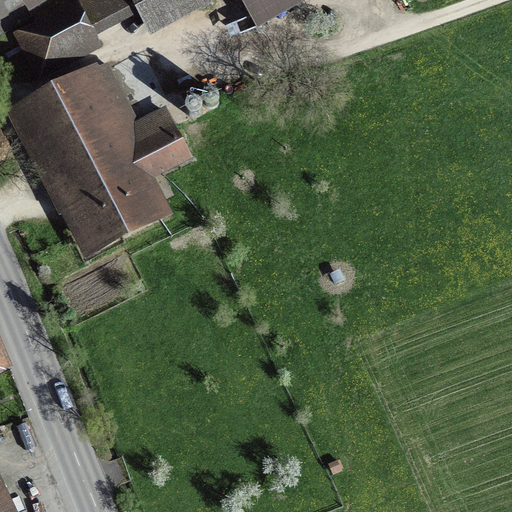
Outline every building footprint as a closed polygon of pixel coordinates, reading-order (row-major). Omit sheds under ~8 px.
[(205,5),(201,0),(124,0),(146,38),(205,5)] [(242,0),(249,12),(270,0),(242,0)] [(73,19),(48,32),(66,66),(96,49),(90,37),(84,40),(73,19)] [(77,206),(71,210),(91,250),(155,217),(138,184),(134,177),(128,180),(77,81),(26,108),(77,206)] [(203,106),(209,108),(214,106),(216,101),(214,96),(209,93),(204,95),(201,100),(203,106)] [(187,118),(194,119),(199,115),(200,108),(196,102),(190,102),(184,106),(183,112),(187,118)]
